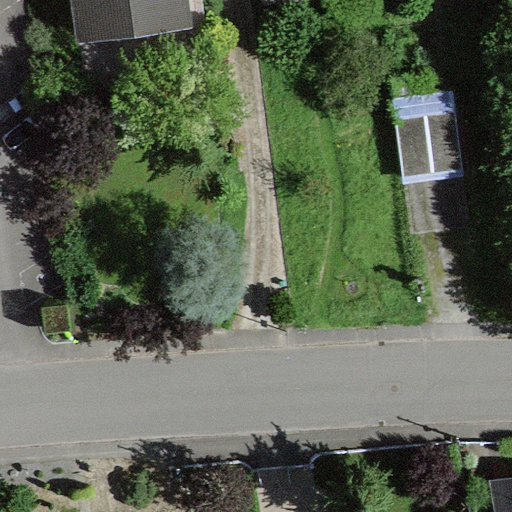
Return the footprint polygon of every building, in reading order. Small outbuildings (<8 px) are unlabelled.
[(172,15),(169,0),(81,0),(84,27),(172,15)] [(187,0),(169,0),(172,15),(189,12),(187,0)] [(45,90),(0,95),(0,154),(53,148),(45,90)] [(456,102),(396,110),(404,169),(464,161),(456,102)] [(511,511),(511,479),(501,481),(505,511),(511,511)]
